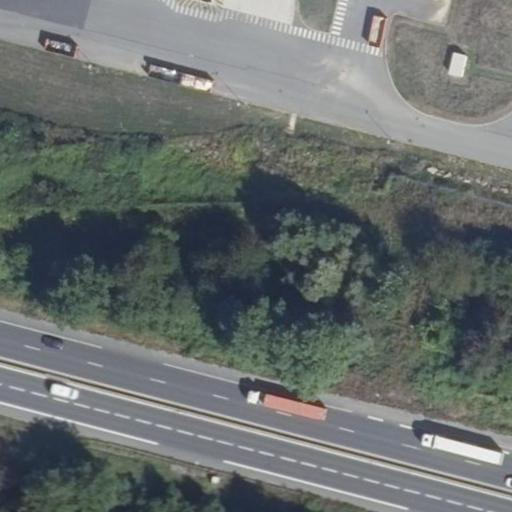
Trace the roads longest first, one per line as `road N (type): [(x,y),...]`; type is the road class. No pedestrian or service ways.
road 1 (trunk): [(511,473),(0,341)]
road 2 (track): [(511,238),(0,241)]
road 3 (trunk): [(0,389),(459,511)]
